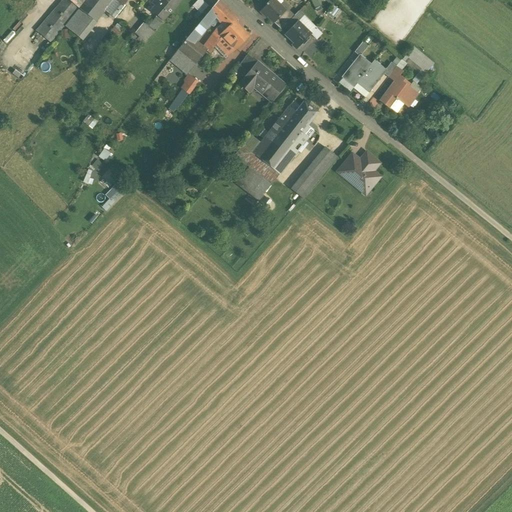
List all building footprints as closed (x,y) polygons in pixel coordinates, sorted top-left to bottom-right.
[(78,8),(67,0),(62,0),(35,32),(38,34),(38,33),(51,43),(78,8)] [(67,0),(78,8),(79,9),(85,0),(67,0)] [(85,0),(79,9),(93,20),(95,22),(105,10),(110,4),(112,0),(85,0)] [(116,0),(112,0),(110,4),(119,12),(124,6),(116,0)] [(155,0),(152,4),(155,7),(152,11),(158,16),(164,21),(180,2),(177,0),(155,0)] [(201,0),(197,0),(192,6),(201,14),(208,7),(201,0)] [(285,11),(273,0),(269,0),(265,5),(266,6),(260,11),(273,23),(285,11)] [(309,0),(315,12),(325,7),(322,0),(309,0)] [(218,1),(189,36),(195,41),(215,18),(225,8),(218,1)] [(119,12),(110,4),(105,10),(114,18),(119,12)] [(331,7),(330,16),(337,17),(338,8),(331,7)] [(236,20),(225,8),(215,18),(221,25),(224,27),(226,30),(234,23),(236,20)] [(93,20),(79,9),(64,27),(78,38),(93,20)] [(285,11),(273,23),(281,30),(289,21),(292,18),(285,11)] [(313,30),(296,14),(292,18),(289,21),(294,26),(297,23),(309,35),(313,30)] [(158,16),(149,27),(144,22),(134,34),(139,38),(137,41),(143,46),(164,21),(158,16)] [(289,21),(281,30),(285,35),(294,26),(289,21)] [(234,23),(226,30),(220,38),(232,51),(247,37),(234,23)] [(309,35),(297,23),(294,26),(285,35),(297,47),(310,35),(309,35)] [(221,25),(203,48),(207,51),(206,51),(209,53),(212,49),(209,46),(221,29),(224,27),(221,25)] [(221,29),(209,46),(212,49),(213,47),(216,44),(220,38),(226,30),(224,27),(221,29)] [(51,43),(38,33),(38,34),(28,46),(41,56),(51,43)] [(195,41),(189,36),(178,50),(196,65),(206,51),(207,51),(195,41)] [(232,51),(220,38),(216,44),(227,56),(232,51)] [(362,43),(354,53),(358,56),(359,55),(360,56),(368,47),(362,43)] [(168,44),(162,52),(169,58),(175,50),(168,44)] [(227,56),(216,44),(213,47),(225,58),(227,56)] [(423,75),(433,63),(413,46),(396,64),(401,69),(407,61),(423,75)] [(196,65),(178,50),(171,59),(188,74),(196,65)] [(247,54),(238,66),(249,74),(258,63),(247,54)] [(358,56),(341,78),(353,88),(356,84),(371,65),(360,56),(359,55),(358,56)] [(385,70),(374,61),(371,65),(356,84),(368,94),(383,75),(386,71),(385,70)] [(284,85),(258,63),(249,74),(240,84),(249,92),(253,87),(271,102),(284,85)] [(395,68),(390,63),(385,70),(386,71),(383,75),(388,78),(395,68)] [(395,68),(388,78),(393,82),(400,71),(395,68)] [(417,94),(397,79),(379,102),(388,109),(395,100),(397,101),(407,108),(417,94)] [(182,90),(174,102),(179,106),(188,94),(182,90)] [(317,113),(304,102),(295,113),(289,108),(284,114),(290,119),(292,117),(306,127),(307,127),(307,126),(317,113)] [(88,114),(82,121),(91,128),(97,121),(88,114)] [(290,119),(284,114),(263,140),(290,161),(313,132),(307,126),(307,127),(306,127),(292,117),(290,119)] [(251,136),(233,157),(248,169),(263,181),(272,170),(252,154),(260,144),(251,136)] [(290,161),(263,140),(260,144),(252,154),(272,170),(279,175),(290,161)] [(337,158),(325,147),(318,155),(331,166),(337,158)] [(103,148),(98,156),(105,161),(111,154),(103,148)] [(357,165),(348,175),(349,176),(368,192),(380,178),(373,172),(379,165),(366,154),(357,165)] [(318,155),(290,189),(303,200),(331,166),(318,155)] [(349,158),(337,172),(346,179),(349,176),(348,175),(357,165),(349,158)] [(98,170),(103,163),(96,159),(91,166),(98,170)] [(263,181),(248,169),(243,175),(243,174),(235,184),(258,202),(270,186),(263,181)] [(279,175),(272,170),(263,181),(270,186),(279,175)] [(104,195),(108,198),(101,207),(106,212),(122,194),(113,185),(104,195)]
